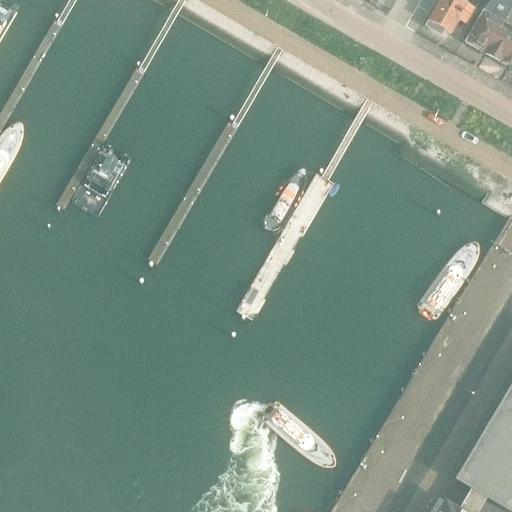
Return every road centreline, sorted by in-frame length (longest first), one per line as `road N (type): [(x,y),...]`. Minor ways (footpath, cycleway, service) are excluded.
road 1 (unclassified): [(219,0),(511,169)]
road 2 (residential): [(511,116),(305,0)]
